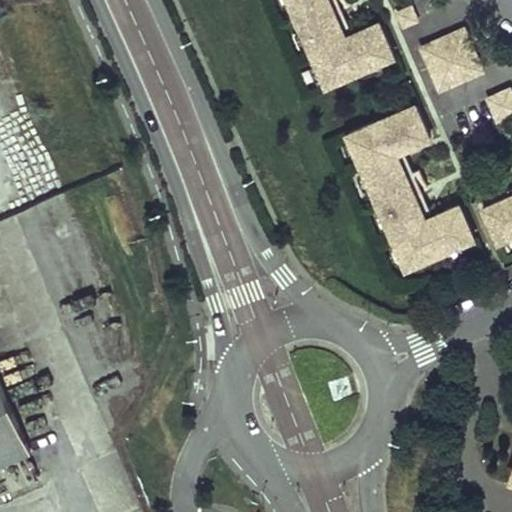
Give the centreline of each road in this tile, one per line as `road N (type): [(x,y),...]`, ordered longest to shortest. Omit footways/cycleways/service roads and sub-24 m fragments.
road 1 (tertiary): [(97,0),(179,192),(235,379)]
road 2 (tertiary): [(321,323),(264,248),(155,0)]
road 3 (residential): [(511,311),(377,369)]
road 4 (tertiary): [(261,455),(294,470),(330,468),(372,435)]
